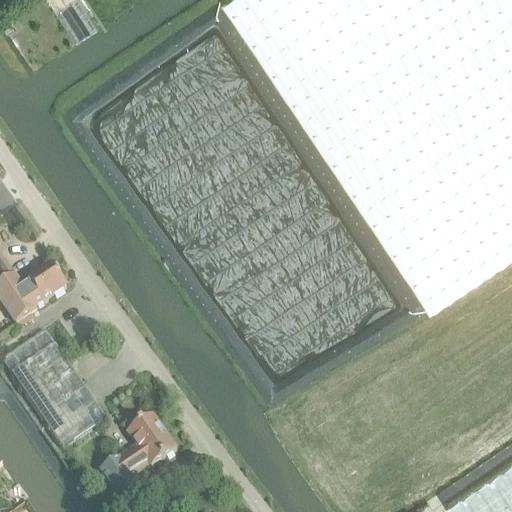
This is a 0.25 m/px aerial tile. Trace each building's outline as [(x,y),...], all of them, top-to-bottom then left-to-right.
[(49,0),(56,10),(72,0),(49,0)] [(511,0),(223,0),(222,1),(430,309),(511,254),(511,0)] [(5,13),(0,16),(0,22),(7,33),(15,29),(5,13)] [(0,305),(15,328),(37,313),(36,311),(45,305),(66,291),(64,287),(67,285),(64,281),(61,283),(51,269),(49,270),(22,289),(15,279),(16,278),(0,254),(0,305)] [(28,347),(2,365),(64,453),(107,426),(45,335),(43,336),(40,338),(30,345),(28,347)] [(150,472),(176,454),(152,420),(127,437),(135,448),(118,460),(119,461),(98,475),(123,511),(134,511),(148,503),(134,482),(149,471),(150,472)] [(511,511),(511,460),(445,505),(450,511),(511,511)] [(75,473),(70,477),(79,489),(84,485),(75,473)]
